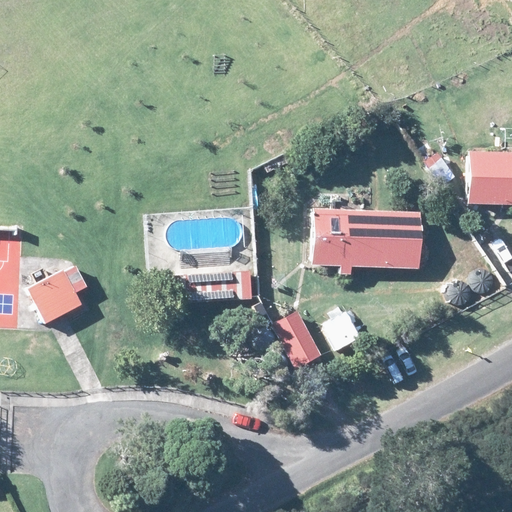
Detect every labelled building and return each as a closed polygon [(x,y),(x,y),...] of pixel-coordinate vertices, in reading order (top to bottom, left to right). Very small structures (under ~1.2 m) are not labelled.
[(511,151),(466,150),(465,202),(511,202),(511,151)] [(435,151),(421,160),(441,188),(455,179),(435,151)] [(310,207),(309,264),(417,267),(418,210),(310,207)] [(60,269),(25,288),(43,321),(78,302),(60,269)] [(167,273),(168,301),(248,297),(247,269),(167,273)] [(269,323),(291,366),(316,352),(294,310),(269,323)]
